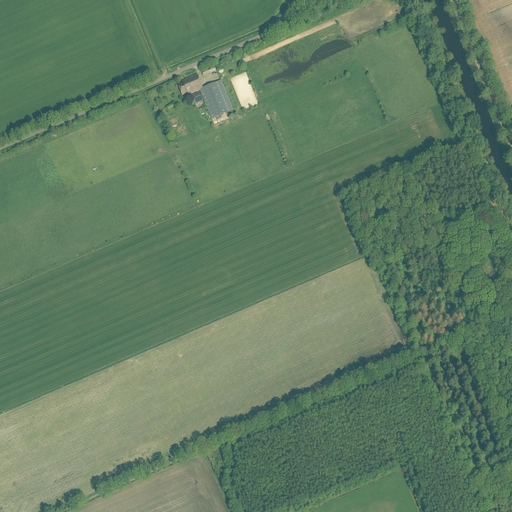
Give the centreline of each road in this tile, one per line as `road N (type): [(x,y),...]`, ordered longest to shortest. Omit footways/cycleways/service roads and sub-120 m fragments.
road 1 (unclassified): [(0,148),(265,33),(296,0)]
road 2 (track): [(511,146),(453,0)]
